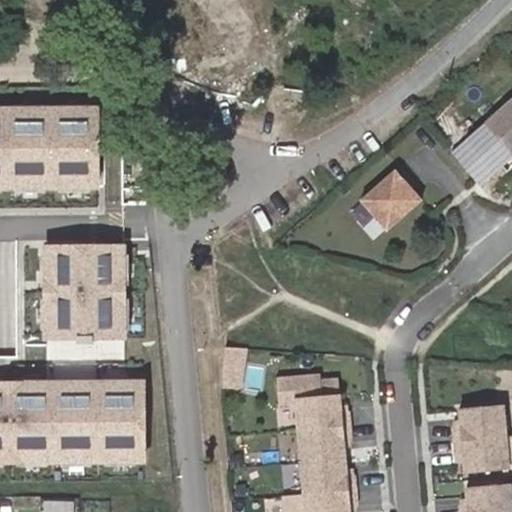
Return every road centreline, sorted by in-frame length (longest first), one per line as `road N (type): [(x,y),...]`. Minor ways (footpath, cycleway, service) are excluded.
road 1 (residential): [(497,0),(437,65),(179,249),(201,511)]
road 2 (residential): [(455,287),(403,336),(396,359),(407,511)]
